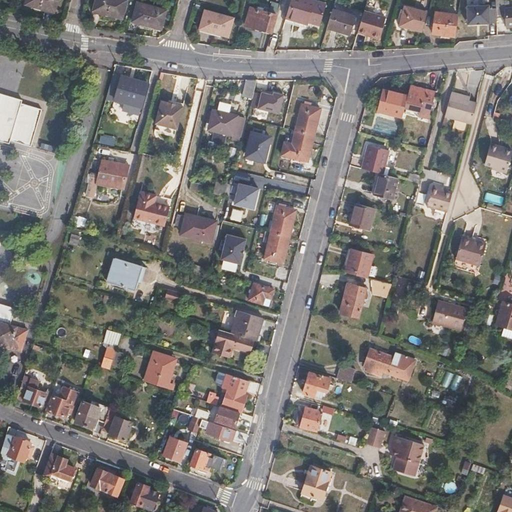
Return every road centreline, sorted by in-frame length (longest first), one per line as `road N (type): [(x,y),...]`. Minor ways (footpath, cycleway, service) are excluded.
road 1 (residential): [(244,511),(359,68)]
road 2 (residential): [(172,57),(359,68)]
road 3 (unknown): [(277,388),(125,340)]
road 4 (unknown): [(294,324),(143,277)]
road 5 (residential): [(359,68),(511,52)]
